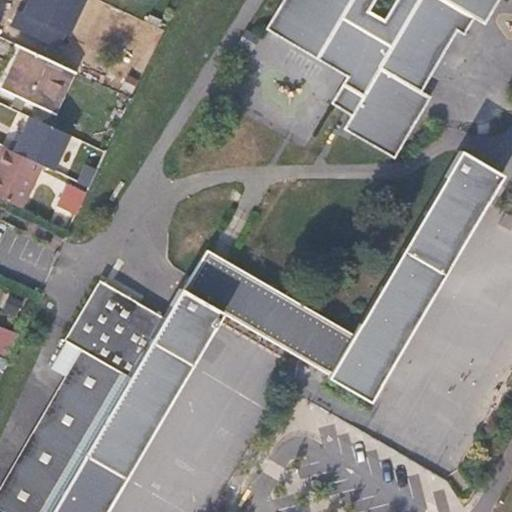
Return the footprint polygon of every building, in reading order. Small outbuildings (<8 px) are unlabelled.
[(0,0),(0,2),(25,15),(33,0),(0,0)] [(277,0),(259,31),(337,79),(322,104),(347,120),(339,135),(396,170),(436,106),(413,92),(454,25),(461,30),(472,12),(482,18),(493,0),(277,0)] [(73,72),(20,46),(0,88),(53,113),(73,72)] [(87,146),(41,124),(33,141),(62,156),(66,148),(82,156),(87,146)] [(1,147),(0,148),(0,197),(21,208),(41,166),(1,147)] [(502,175),(458,150),(350,334),(205,250),(189,278),(181,290),(179,289),(162,316),(99,278),(64,338),(84,350),(0,495),(0,505),(11,511),(105,511),(211,329),(221,313),(302,361),(327,376),(326,377),(368,402),(502,175)] [(75,216),(86,193),(62,181),(51,204),(75,216)] [(0,356),(6,359),(25,319),(3,310),(0,316),(0,356)]
